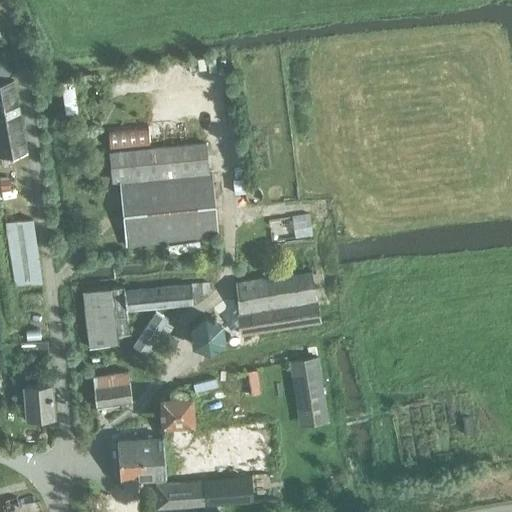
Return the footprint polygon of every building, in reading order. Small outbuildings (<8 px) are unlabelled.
[(0,80),(0,154),(26,150),(12,79),(0,80)] [(147,125),(108,128),(110,146),(149,142),(147,125)] [(111,179),(208,170),(205,143),(109,151),(111,179)] [(217,235),(213,191),(212,174),(120,182),(126,244),(217,235)] [(6,220),(12,272),(13,283),(40,281),(33,217),(6,220)] [(241,334),(320,320),(317,299),(316,300),(311,269),(260,278),(259,277),(233,282),(238,313),(237,313),(241,334)] [(203,293),(208,292),(206,282),(121,290),(121,285),(80,290),(88,347),(117,341),(112,310),(190,303),(189,299),(203,298),(203,293)] [(153,307),(127,345),(147,359),(173,319),(153,307)] [(210,352),(226,340),(223,321),(205,313),(189,326),(192,345),(210,352)] [(21,354),(47,351),(46,339),(20,342),(21,354)] [(299,423),(300,422),(327,418),(317,355),(290,359),(299,423)] [(126,370),(91,375),(96,405),(132,400),(126,370)] [(26,416),(53,414),(50,383),(24,385),(26,416)] [(162,423),(196,422),(196,392),(162,392),(162,423)] [(242,472),(238,430),(117,438),(120,479),(154,477),(156,506),(251,499),(249,474),(165,482),(164,476),(242,472)]
